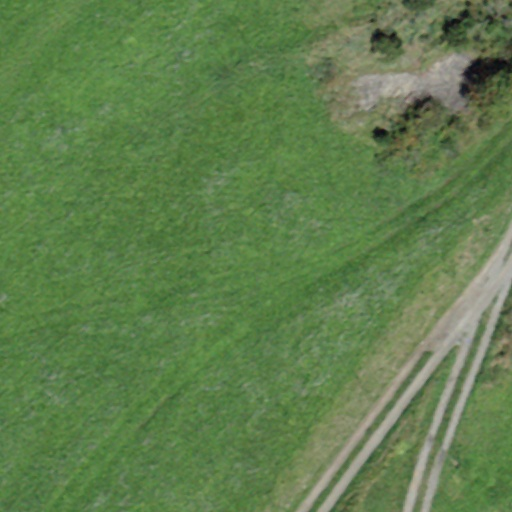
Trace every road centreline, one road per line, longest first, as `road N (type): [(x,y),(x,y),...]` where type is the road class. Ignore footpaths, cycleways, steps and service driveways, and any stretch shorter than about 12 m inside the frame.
road 1 (track): [(481,295),(308,511)]
road 2 (track): [(481,295),(415,511)]
